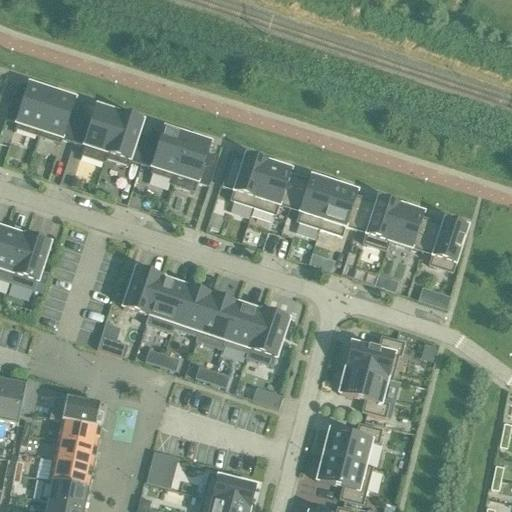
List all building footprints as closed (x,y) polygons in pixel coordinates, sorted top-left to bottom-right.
[(37,138),(51,94),(28,86),(24,100),(13,96),(4,123),(15,126),(14,131),(37,138)] [(74,101),(51,94),(37,138),(60,146),(61,141),(72,145),(81,118),(70,115),(74,101)] [(92,122),(81,118),(72,145),(83,148),(80,157),(104,165),(106,160),(105,160),(119,116),(96,108),(92,122)] [(140,166),(148,141),(137,138),(142,123),(119,116),(105,160),(106,160),(128,168),(129,163),(140,166)] [(174,177),(187,138),(164,130),(160,141),(149,138),(148,141),(140,166),(151,170),(150,175),(171,182),(173,177),(174,177)] [(210,145),(187,138),(174,177),(173,177),(171,182),(170,186),(194,194),(197,185),(208,189),(218,159),(206,155),(210,145)] [(230,204),(252,211),(267,165),(244,157),(242,162),(232,159),(222,190),(233,193),(230,204)] [(294,173),(267,165),(252,211),(275,219),(278,208),(289,212),(299,181),(292,178),(294,173)] [(296,225),(318,233),(333,186),(311,179),(309,184),(299,181),(289,212),(299,215),(296,225)] [(72,180),(70,189),(79,192),(82,183),(72,180)] [(355,233),(365,202),(354,199),(356,194),(333,186),(318,233),(341,240),(344,230),(355,233)] [(375,206),(365,202),(355,233),(365,237),(362,247),(385,255),(389,245),(401,208),(377,201),(375,206)] [(421,255),(431,224),(421,220),(422,215),(401,208),(389,245),(410,253),(411,251),(421,255)] [(442,227),(431,224),(421,255),(431,258),(428,268),(452,276),(467,230),(443,222),(442,227)] [(0,248),(0,283),(11,287),(27,239),(24,238),(24,239),(5,233),(0,248)] [(27,239),(11,287),(34,294),(37,285),(44,288),(48,276),(40,274),(49,246),(27,239)] [(145,328),(161,281),(135,272),(122,311),(147,319),(144,328),(145,328)] [(145,328),(170,337),(186,290),(162,282),(162,281),(161,281),(145,328)] [(195,345),(211,299),(186,290),(170,337),(172,337),(173,333),(196,340),(194,345),(195,345)] [(195,345),(220,354),(236,307),(211,299),(195,345)] [(244,361),(246,362),(262,314),(260,314),(260,315),(236,307),(220,354),(222,354),(223,349),(246,357),(244,361)] [(262,314),(246,362),(272,371),(288,323),(262,314)] [(96,352),(96,353),(123,361),(127,349),(100,340),(96,352)] [(351,346),(344,371),(387,382),(387,383),(391,384),(398,359),(400,360),(403,346),(380,340),(377,352),(351,346)] [(144,365),(159,370),(163,358),(148,353),(144,365)] [(178,363),(163,358),(159,370),(175,375),(178,363)] [(194,381),(209,386),(213,375),(198,370),(194,381)] [(387,382),(344,371),(338,396),(365,403),(361,415),(384,421),(388,407),(381,406),(387,383),(387,382)] [(213,375),(209,386),(224,391),(228,380),(213,375)] [(20,415),(21,408),(25,388),(5,384),(0,410),(0,424),(17,428),(20,415)] [(255,391),(251,403),(278,412),(282,400),(255,391)] [(49,422),(59,424),(59,423),(94,430),(95,429),(99,408),(53,399),(49,422)] [(23,404),(21,415),(33,417),(35,407),(23,404)] [(59,424),(55,443),(96,451),(100,431),(95,429),(94,430),(59,423),(59,424)] [(24,425),(22,437),(28,438),(31,426),(24,425)] [(501,439),(509,441),(511,429),(503,427),(501,439)] [(365,469),(365,468),(371,445),(378,447),(381,434),(358,428),(355,440),(328,433),(322,458),(365,469)] [(22,437),(20,448),(26,450),(28,438),(22,437)] [(509,441),(501,439),(498,451),(506,452),(509,441)] [(51,464),(92,472),(96,451),(55,443),(51,464)] [(153,456),(145,486),(168,492),(171,480),(161,478),(166,459),(153,456)] [(365,469),(322,458),(315,484),(342,491),(339,503),(362,508),(372,470),(365,468),(365,469)] [(47,484),(51,485),(88,492),(92,472),(51,464),(47,484)] [(16,465),(14,477),(20,479),(23,466),(16,465)] [(492,481),(500,483),(503,471),(495,470),(492,481)] [(202,500),(246,511),(249,511),(255,489),(208,477),(202,500)] [(500,483),(492,481),(490,493),(498,495),(500,483)] [(38,504),(46,505),(80,511),(83,511),(88,492),(51,485),(47,484),(42,483),(38,504)] [(246,511),(202,500),(198,511),(246,511)] [(137,509),(148,511),(150,504),(139,501),(137,509)]
